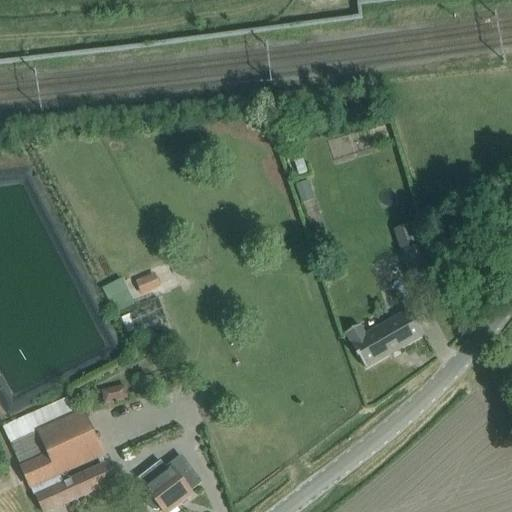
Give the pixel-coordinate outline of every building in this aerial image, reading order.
[(427,245),(401,253),(414,292),(439,284),(427,245)] [(127,321),(140,315),(122,277),(109,283),(127,321)] [(366,336),(360,325),(346,333),(366,367),(423,335),(409,311),(366,336)] [(131,390),(110,395),(113,408),(134,404),(131,390)] [(103,456),(93,434),(75,394),(3,428),(30,489),(103,456)] [(157,510),(160,508),(163,511),(170,511),(193,495),(190,491),(201,483),(181,456),(159,473),(162,476),(144,489),(150,496),(146,499),(148,503),(152,510),(157,510)] [(62,484),(70,502),(114,483),(106,464),(62,484)]
